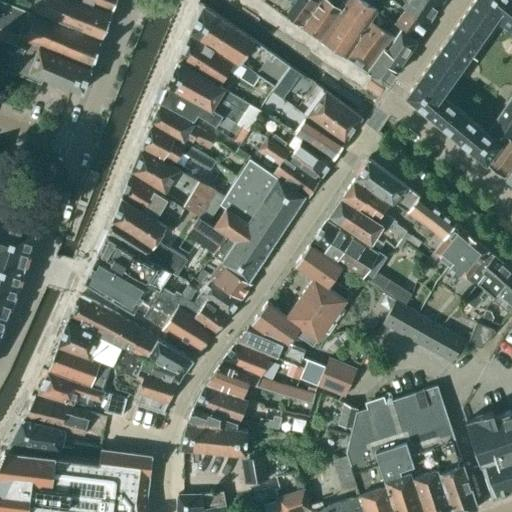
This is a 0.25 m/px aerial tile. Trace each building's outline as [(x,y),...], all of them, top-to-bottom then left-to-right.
[(0,0),(0,29),(1,30),(91,67),(100,40),(27,12),(0,0)] [(102,35),(111,12),(79,0),(35,0),(32,9),(102,35)] [(79,0),(111,12),(116,0),(79,0)] [(263,0),(284,15),(294,0),(263,0)] [(310,0),(294,0),(284,15),(302,27),(318,5),(310,0)] [(310,0),(318,5),(302,27),(321,40),(349,0),(310,0)] [(370,21),(377,12),(358,0),(349,0),(321,40),(347,56),(370,21)] [(437,0),(406,0),(402,6),(404,7),(427,25),(442,3),(437,0)] [(487,133),(447,101),(440,95),(447,85),(495,18),(511,29),(511,0),(474,0),(424,70),(406,97),(485,162),(503,176),(511,164),(511,140),(503,135),(507,128),(496,121),(487,133)] [(203,6),(191,34),(240,65),(242,63),(255,41),(203,6)] [(393,23),(400,28),(417,40),(427,25),(404,7),(393,23)] [(367,70),(383,47),(391,36),(370,21),(347,56),(367,70)] [(383,47),(367,70),(383,81),(389,80),(417,40),(400,28),(386,49),(383,47)] [(91,67),(1,30),(0,33),(0,45),(14,51),(14,73),(15,74),(15,72),(36,81),(38,75),(82,92),(91,67)] [(191,34),(177,62),(220,87),(229,71),(254,86),(259,77),(256,75),(240,65),(191,34)] [(272,53),(256,75),(259,77),(275,87),(279,82),(292,66),(272,53)] [(177,62),(167,85),(176,90),(211,109),(240,125),(249,130),(260,112),(249,104),(242,100),(220,87),(177,62)] [(274,88),(271,91),(282,99),(290,89),(279,82),(275,87),(274,88)] [(176,90),(167,85),(159,103),(194,122),(198,115),(216,126),(215,127),(233,138),(240,125),(211,109),(176,90)] [(325,93),(306,118),(344,144),(361,119),(325,93)] [(278,100),(269,94),(262,105),(271,111),(278,100)] [(511,108),(506,105),(496,121),(507,128),(503,135),(511,140),(511,138),(511,108)] [(157,108),(151,123),(191,145),(194,140),(210,148),(215,138),(157,108)] [(294,132),(302,138),(333,159),(344,144),(306,118),(305,118),(294,132)] [(151,123),(141,148),(173,166),(182,152),(193,158),(192,161),(211,170),(216,161),(199,150),(191,145),(151,123)] [(274,135),(269,140),(288,154),(287,157),(311,174),(320,179),(333,159),(302,138),(292,153),(284,146),(286,143),(274,135)] [(280,164),(274,174),(277,177),(305,195),(308,198),(320,179),(311,174),(287,157),(288,154),(269,140),(261,151),(280,164)] [(173,166),(141,148),(132,170),(185,202),(184,204),(192,210),(199,216),(208,221),(225,194),(173,166)] [(230,268),(248,281),(305,195),(277,177),(274,174),(250,158),(220,204),(226,208),(216,225),(229,233),(228,235),(214,254),(213,255),(221,261),(222,261),(230,268)] [(390,200),(443,239),(455,223),(408,187),(368,158),(354,178),(388,199),(390,200)] [(511,164),(503,177),(511,183),(511,164)] [(130,176),(121,198),(156,220),(164,208),(166,209),(164,211),(178,219),(184,209),(171,200),(170,201),(130,176)] [(354,178),(341,197),(383,226),(383,225),(391,230),(390,231),(401,238),(405,231),(395,223),(396,221),(384,213),(382,216),(379,214),(388,199),(354,178)] [(383,226),(341,197),(329,215),(373,245),(374,243),(380,247),(383,242),(379,239),(378,240),(375,237),(383,226)] [(121,198),(112,220),(121,226),(166,255),(170,248),(158,240),(167,226),(156,220),(121,198)] [(0,329),(14,293),(35,227),(0,216),(0,329)] [(228,235),(199,216),(186,234),(214,254),(228,235)] [(148,260),(171,273),(177,276),(187,259),(170,248),(166,255),(121,226),(112,220),(106,233),(147,258),(148,260)] [(395,301),(402,305),(409,294),(375,273),(384,258),(382,257),(383,256),(377,252),(376,253),(326,220),(310,242),(362,277),(362,278),(396,300),(395,301)] [(455,223),(443,239),(425,263),(430,267),(438,257),(450,266),(472,238),(455,223)] [(402,239),(417,250),(422,242),(407,232),(402,239)] [(137,279),(160,293),(164,288),(161,286),(171,273),(148,260),(147,258),(106,233),(97,254),(137,279)] [(466,291),(469,294),(477,285),(486,274),(483,271),(495,257),(472,238),(450,266),(466,278),(465,278),(472,284),(466,291)] [(313,277),(345,300),(351,292),(333,279),(342,266),(310,243),(294,264),(313,277)] [(160,293),(137,279),(97,254),(85,280),(133,310),(141,299),(150,305),(143,316),(162,328),(167,319),(169,316),(152,306),(160,293)] [(511,277),(511,272),(495,257),(483,271),(486,274),(477,285),(469,294),(464,300),(474,308),(482,298),(480,296),(484,291),(485,289),(495,298),(511,277)] [(230,268),(222,261),(221,261),(209,277),(211,279),(213,280),(220,285),(240,299),(251,283),(248,281),(230,268)] [(201,283),(201,282),(208,273),(202,269),(196,279),(201,283)] [(331,319),(345,300),(313,277),(299,297),(331,319)] [(511,277),(495,298),(507,308),(510,304),(511,305),(511,277)] [(228,315),(240,299),(220,285),(213,280),(211,279),(193,303),(195,304),(198,307),(201,309),(207,301),(220,309),(228,315)] [(189,300),(194,291),(187,286),(181,294),(183,295),(182,297),(189,301),(189,300)] [(152,306),(169,316),(167,319),(162,328),(199,350),(214,332),(179,308),(181,305),(178,303),(182,297),(183,295),(181,294),(178,292),(179,292),(176,290),(174,294),(164,288),(160,293),(152,306)] [(163,413),(167,403),(168,403),(177,382),(179,378),(153,368),(142,364),(141,366),(133,362),(131,367),(126,363),(131,350),(141,328),(83,295),(81,295),(80,295),(79,296),(78,297),(77,298),(68,318),(58,344),(103,361),(110,364),(109,366),(114,367),(116,375),(126,373),(139,380),(134,398),(138,402),(137,405),(165,414),(165,413),(163,413)] [(189,301),(182,297),(178,303),(181,305),(179,308),(214,332),(228,315),(220,309),(207,301),(201,309),(198,307),(195,304),(193,303),(189,300),(189,301)] [(286,315),(318,338),(331,319),(299,297),(286,315)] [(298,346),(303,340),(312,346),(318,338),(286,315),(267,301),(251,322),(264,332),(287,342),(298,346)] [(407,307),(402,305),(395,301),(382,323),(394,330),(407,307)] [(394,330),(405,336),(418,314),(407,307),(394,330)] [(486,310),(481,322),(490,326),(493,318),(491,312),(486,310)] [(418,314),(405,336),(417,343),(430,320),(418,314)] [(417,343),(428,349),(441,326),(430,320),(417,343)] [(480,347),(495,331),(493,327),(481,322),(477,321),(468,342),(480,347)] [(467,327),(459,323),(454,332),(462,336),(467,327)] [(298,346),(287,342),(264,332),(248,325),(236,341),(271,356),(276,358),(281,349),(287,351),(285,354),(301,360),(305,349),(298,346)] [(440,356),(453,333),(441,326),(428,349),(440,356)] [(153,368),(179,378),(184,370),(193,359),(158,337),(141,328),(131,350),(146,358),(151,350),(159,356),(153,368)] [(464,340),(453,333),(440,356),(452,362),(464,340)] [(261,375),(271,356),(236,341),(220,362),(261,375)] [(58,344),(48,370),(57,373),(102,388),(109,366),(110,364),(103,361),(58,344)] [(328,358),(324,366),(322,371),(350,383),(356,370),(328,358)] [(304,368),(300,378),(317,385),(322,371),(324,366),(308,359),(304,368)] [(220,362),(204,385),(242,397),(248,383),(256,386),(312,403),(315,393),(260,377),(261,375),(220,362)] [(57,373),(48,370),(42,382),(38,392),(73,404),(77,392),(100,400),(100,401),(106,403),(103,413),(121,418),(123,411),(127,397),(102,388),(57,373)] [(322,371),(317,385),(344,396),(350,383),(322,371)] [(242,397),(204,385),(193,406),(237,419),(246,400),(242,397)] [(437,385),(361,410),(384,482),(410,473),(422,511),(467,511),(478,508),(437,385)] [(22,419),(63,430),(84,435),(90,413),(76,409),(34,396),(22,419)] [(338,424),(352,428),(356,411),(357,409),(343,403),(338,424)] [(236,427),(237,419),(193,406),(186,422),(236,427)] [(393,511),(384,482),(361,410),(356,411),(345,453),(350,466),(356,487),(359,495),(364,511),(393,511)] [(511,410),(495,416),(493,411),(466,421),(492,500),(511,493),(511,410)] [(282,417),(274,416),(273,421),(260,418),(258,426),(278,429),(282,417)] [(60,447),(63,430),(22,419),(8,444),(13,445),(12,448),(49,453),(61,454),(98,458),(100,446),(73,442),(72,448),(60,447)] [(236,427),(186,422),(181,446),(215,450),(215,451),(244,454),(248,429),(236,427)] [(304,446),(305,437),(292,436),(291,445),(304,446)] [(148,511),(147,498),(153,455),(101,447),(99,461),(5,448),(0,457),(0,511),(148,511)] [(245,483),(268,479),(263,456),(241,459),(245,483)] [(347,490),(356,487),(350,466),(340,470),(347,490)] [(384,482),(393,511),(422,511),(410,473),(384,482)] [(224,511),(223,505),(225,505),(223,491),(201,494),(178,496),(176,511),(305,511),(312,510),(305,488),(276,498),(280,511),(224,511)] [(364,511),(359,495),(311,511),(364,511)]
